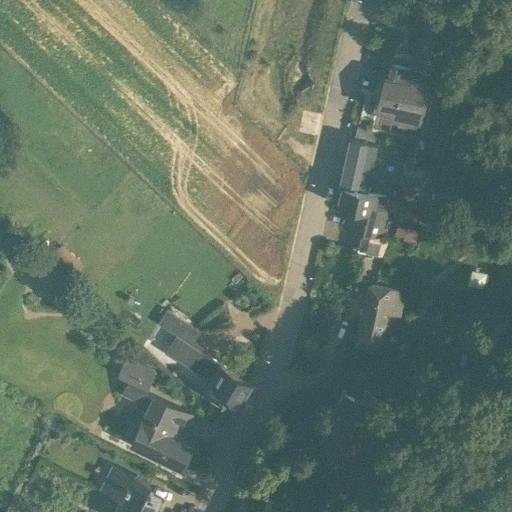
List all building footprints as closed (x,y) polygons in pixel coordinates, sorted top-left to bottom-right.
[(450,76),(466,21),(471,2),(465,0),(454,0),(445,30),(424,22),(412,63),(450,76)] [(373,69),(379,71),(382,60),(376,59),(373,69)] [(405,84),(409,67),(391,63),(387,78),(385,78),(377,109),(391,113),(389,120),(415,127),(428,86),(412,81),(411,85),(405,84)] [(456,93),(443,90),(441,103),(453,106),(456,93)] [(440,106),(428,104),(426,115),(438,117),(440,106)] [(338,185),(341,186),(386,195),(389,183),(394,165),(387,163),(381,182),(368,179),(380,131),(362,128),(359,140),(349,138),(338,185)] [(426,185),(430,172),(410,165),(406,178),(426,185)] [(384,205),(386,195),(341,186),(337,205),(351,208),(349,219),(364,222),(358,249),(383,255),(389,240),(381,238),(388,206),(384,205)] [(483,205),(487,194),(468,188),(465,200),(483,205)] [(419,231),(396,224),(392,238),(415,244),(419,231)] [(71,275),(80,265),(60,246),(51,256),(71,275)] [(49,298),(66,280),(38,253),(20,272),(49,298)] [(471,279),(485,283),(488,270),(474,267),(471,279)] [(397,317),(402,293),(369,285),(357,341),(374,345),(381,314),(397,317)] [(234,409),(242,397),(240,396),(249,382),(205,353),(207,350),(193,341),(200,331),(166,310),(157,324),(178,337),(171,348),(192,360),(188,365),(210,379),(204,390),(234,409)] [(119,376),(130,381),(131,378),(149,386),(152,380),(143,376),(145,372),(125,363),(119,376)] [(351,456),(373,406),(344,393),(322,443),(351,456)] [(184,432),(192,417),(152,399),(149,406),(131,445),(152,455),(180,469),(191,447),(177,441),(182,431),(184,432)] [(480,405),(472,399),(463,412),(471,418),(480,405)] [(160,511),(154,509),(159,500),(144,492),(148,483),(112,465),(100,489),(120,499),(113,511),(160,511)] [(288,511),(270,503),(264,511),(288,511)]
